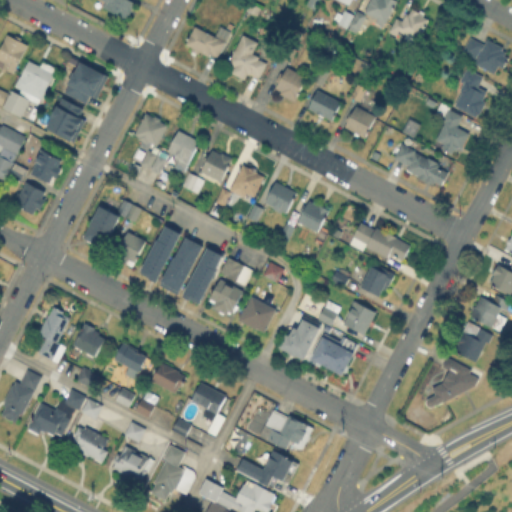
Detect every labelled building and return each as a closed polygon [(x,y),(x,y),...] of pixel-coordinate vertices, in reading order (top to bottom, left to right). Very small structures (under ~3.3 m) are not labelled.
[(131,0),(137,3),(128,19),(104,6),(106,3),(101,0),(131,0)] [(308,6),(311,0),(325,0),(322,8),(320,7),(318,11),(308,6)] [(374,0),(393,0),(398,3),(385,25),(366,14),(374,0)] [(411,8),(430,19),(414,46),(406,42),(409,37),(402,33),(398,39),(391,34),(399,22),(402,23),(411,8)] [(343,10),(356,18),(359,13),(367,18),(358,33),(350,29),(353,24),(350,23),(347,28),(336,22),(343,10)] [(196,28),(217,37),(220,29),(230,33),(218,60),(201,53),(199,56),(193,53),(189,43),(196,28)] [(28,45),(13,73),(0,65),(0,53),(10,35),(28,45)] [(266,64),(260,79),(248,74),(245,79),(232,73),(235,66),(231,64),(243,37),(260,44),(254,56),(263,60),(262,62),(266,64)] [(464,52),(471,38),(486,46),(489,41),(503,49),(502,52),(505,54),(504,56),(510,59),(504,71),(499,68),(496,74),(477,64),(479,60),(464,52)] [(5,108),(0,105),(0,89),(12,95),(15,91),(20,94),(22,89),(18,87),(31,61),(42,67),(44,63),(58,70),(39,105),(31,101),(23,117),(5,108)] [(105,74),(94,95),(91,93),(86,101),(72,93),(76,86),(71,84),(72,82),(70,81),(73,74),(75,75),(82,62),(105,74)] [(306,78),(296,100),(276,92),(286,69),(306,78)] [(462,81),(467,69),(484,78),(479,89),(490,94),(485,103),(488,105),(480,122),(455,110),(463,94),(462,93),(466,85),(461,82),(462,81)] [(349,96),(358,100),(363,86),(354,83),(349,96)] [(359,87),(367,91),(361,104),(352,100),(359,87)] [(346,105),(338,123),(310,110),(319,92),(346,105)] [(44,127),(60,96),(88,110),(72,141),(44,127)] [(455,153),(454,155),(442,148),(444,144),(438,141),(448,124),(435,116),(442,103),(464,116),(457,127),(473,137),(463,152),(461,151),(459,155),(455,153)] [(376,117),(363,139),(345,129),(358,107),(376,117)] [(136,136),(147,114),(155,118),(156,117),(163,120),(162,122),(169,125),(158,147),(151,143),(150,145),(140,141),(141,139),(136,136)] [(0,155),(1,156),(4,151),(0,148),(0,132),(4,126),(26,138),(17,155),(16,154),(13,161),(14,162),(4,180),(0,178),(0,155)] [(181,133),(201,144),(185,172),(176,167),(179,161),(177,160),(179,157),(170,152),(181,133)] [(438,166),(441,168),(440,169),(450,175),(444,187),(436,184),(435,186),(408,172),(410,167),(398,161),(405,147),(417,153),(416,156),(429,162),(430,160),(439,165),(438,166)] [(65,168),(58,181),(54,179),(51,185),(32,173),(39,162),(33,160),(40,148),(52,155),(63,161),(61,166),(65,168)] [(202,169),(214,149),(234,161),(221,181),(202,169)] [(151,166),(150,168),(142,164),(149,151),(157,154),(151,166)] [(170,156),(160,175),(150,170),(160,151),(170,156)] [(33,160),(34,160),(22,183),(10,176),(22,154),(33,160)] [(233,187),(245,166),(266,177),(254,198),(246,194),(244,196),(238,192),(239,190),(233,187)] [(191,175),(203,181),(197,193),(185,187),(191,175)] [(26,183),(45,192),(42,198),(47,200),(39,216),(16,205),(26,183)] [(267,203),(278,183),(299,194),(288,215),(284,213),(283,215),(275,210),(276,209),(267,203)] [(231,194),(225,206),(217,202),(224,190),(231,194)] [(125,200),(142,209),(136,222),(118,212),(125,200)] [(299,222),(303,216),(301,215),(305,207),(307,208),(310,201),(322,207),(323,206),(331,211),(319,233),(299,222)] [(256,205),(265,209),(258,223),(249,219),(256,205)] [(101,208),(119,218),(103,247),(86,238),(101,208)] [(179,232),(154,281),(137,272),(162,223),(179,232)] [(387,255),(386,258),(366,246),(364,251),(352,244),(363,223),(381,233),(383,230),(411,246),(402,262),(395,258),(394,259),(387,255)] [(288,225),(295,229),(288,241),(281,237),(288,225)] [(145,241),(135,261),(120,253),(130,233),(145,241)] [(176,293),(157,283),(172,255),(173,256),(184,236),(201,245),(176,293)] [(205,246),(222,254),(197,304),(180,295),(205,246)] [(253,272),(246,285),(223,272),(228,263),(229,264),(231,260),(253,272)] [(271,264),(284,270),(278,282),(266,276),(271,264)] [(363,287),(375,265),(397,277),(391,288),(389,286),(382,300),(363,290),(364,287),(363,287)] [(491,283),(499,267),(510,272),(511,268),(511,295),(511,296),(490,286),(491,283)] [(349,279),(345,287),(333,281),(337,273),(349,279)] [(232,317),(229,315),(227,318),(212,310),(215,304),(211,301),(222,281),(243,292),(242,293),(245,294),(232,317)] [(505,301),(492,327),(472,316),(483,297),(493,303),(497,296),(505,301)] [(240,321),(254,297),(277,311),(279,312),(266,334),(259,330),(258,331),(240,321)] [(341,308),(332,326),(320,320),(330,302),(341,308)] [(376,314),(365,334),(360,331),(360,332),(346,324),(356,304),(376,314)] [(47,339),(39,335),(52,307),(72,316),(60,345),(66,349),(59,363),(40,354),(47,339)] [(306,367),(282,354),(289,340),(292,342),(297,331),(299,332),(305,320),(323,328),(320,333),(323,334),(306,367)] [(492,336),(477,362),(455,350),(470,323),(492,336)] [(99,332),(99,333),(106,338),(96,357),(76,346),(87,325),(99,332)] [(326,335),(341,343),(344,337),(359,344),(343,375),(313,359),(326,335)] [(124,344),(149,357),(140,374),(115,361),(124,344)] [(450,362),(471,373),(469,377),(479,382),(475,390),(442,407),(442,405),(431,411),(428,410),(427,409),(426,406),(426,404),(428,402),(434,398),(430,392),(442,387),(449,373),(446,371),(450,362)] [(163,363),(187,375),(178,393),(154,381),(163,363)] [(85,368),(99,376),(92,388),(78,380),(85,368)] [(44,378),(17,424),(2,415),(10,399),(7,398),(7,396),(16,381),(22,384),(30,370),(44,378)] [(226,418),(227,419),(217,438),(209,434),(214,423),(204,418),(206,413),(203,411),(204,409),(193,404),(203,385),(226,397),(226,398),(228,399),(220,415),(226,418)] [(124,388),(136,395),(129,407),(117,400),(124,388)] [(39,435),(30,430),(43,404),(57,411),(63,398),(68,400),(73,390),(104,406),(97,420),(77,409),(61,439),(47,431),(46,434),(41,431),(39,435)] [(156,406),(149,417),(133,409),(139,397),(156,406)] [(188,402),(183,410),(181,414),(178,418),(178,419),(170,414),(179,398),(188,402)] [(293,440),(287,449),(262,435),(276,410),(307,427),(308,425),(315,429),(304,450),(295,445),(297,442),(293,440)] [(193,425),(186,437),(174,430),(180,418),(193,425)] [(132,423),(146,429),(141,442),(126,436),(132,423)] [(74,441),(81,426),(111,441),(104,455),(107,456),(103,465),(76,451),(79,444),(74,441)] [(238,430),(244,434),(238,444),(232,440),(238,430)] [(128,445),(153,460),(139,485),(130,480),(132,477),(112,466),(119,453),(122,455),(128,445)] [(187,454),(181,465),(169,458),(166,456),(172,445),(187,454)] [(247,479),(238,475),(246,459),(266,470),(275,453),(300,466),(289,488),(275,480),(271,489),(248,477),(247,479)] [(184,468),(198,476),(188,493),(187,495),(174,488),(166,500),(153,493),(159,482),(156,480),(168,460),(184,468)] [(228,491),(226,494),(239,501),(250,481),(262,487),(278,496),(269,511),(267,511),(257,507),(254,511),(243,511),(234,507),(231,511),(208,511),(214,501),(201,494),(208,481),(228,491)]
